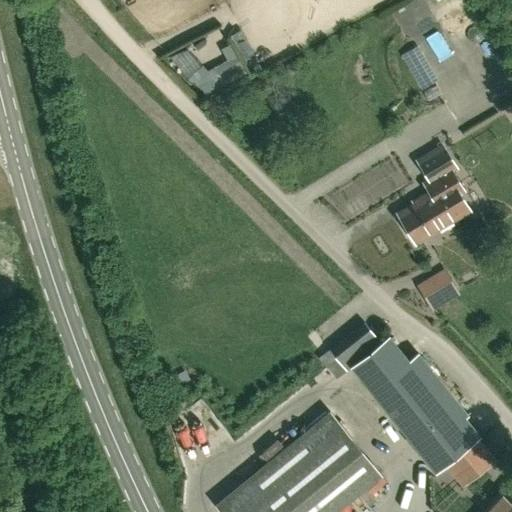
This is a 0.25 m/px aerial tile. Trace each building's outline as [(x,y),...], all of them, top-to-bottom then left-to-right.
[(414,241),(452,218),(467,209),(457,192),(461,189),(449,169),(452,167),(440,147),(428,154),(416,161),(428,181),(424,184),(430,195),(398,215),(414,241)] [(364,323),(330,351),(345,370),(380,341),(364,323)] [(463,417),(466,414),(417,353),(370,391),(435,471),(445,463),(462,484),(493,460),(475,438),(478,436),(463,417)] [(339,511),(337,509),(380,473),(329,411),(214,505),(220,511),(339,511)] [(511,511),(511,489),(508,486),(483,511),(511,511)]
